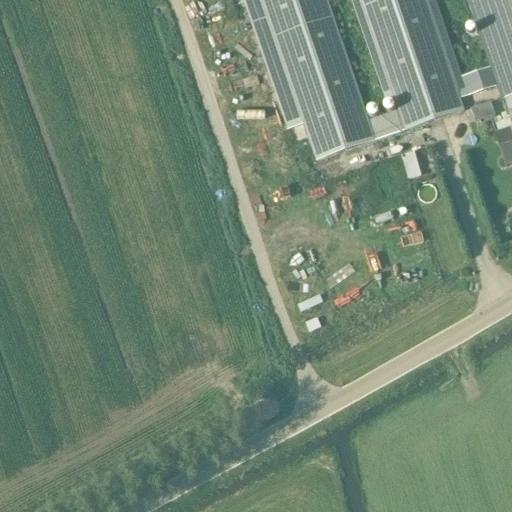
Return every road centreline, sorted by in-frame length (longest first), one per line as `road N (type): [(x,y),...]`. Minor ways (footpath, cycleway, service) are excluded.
road 1 (track): [(176,0),(319,412)]
road 2 (unclassified): [(141,511),(511,301)]
